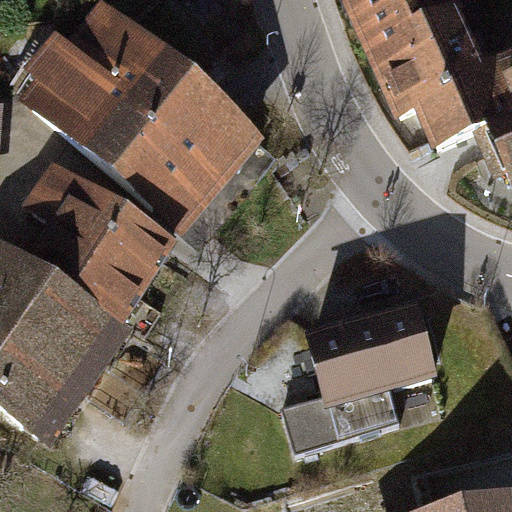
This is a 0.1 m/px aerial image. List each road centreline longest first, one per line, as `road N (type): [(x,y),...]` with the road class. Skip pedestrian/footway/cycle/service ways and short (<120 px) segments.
road 1 (residential): [(134,511),(250,322),(379,191)]
road 2 (tertiary): [(289,0),(333,115),(379,191)]
road 3 (tertiary): [(379,191),(451,253),(511,278)]
